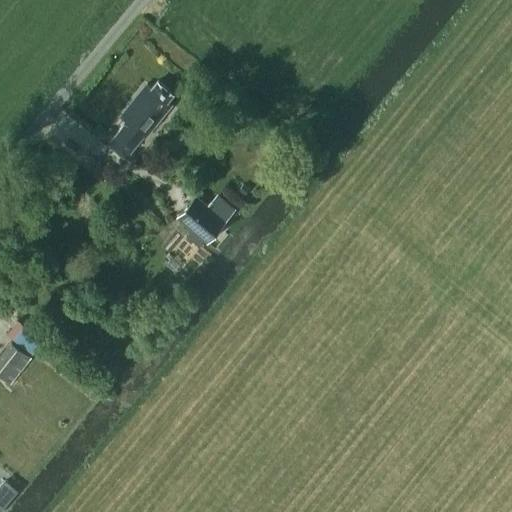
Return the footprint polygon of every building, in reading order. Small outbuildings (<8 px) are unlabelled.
[(148,84),(121,115),(127,120),(110,141),(125,154),(143,134),(145,135),(172,104),(167,100),(174,92),(160,80),(153,88),(148,84)] [(245,195),(251,188),(244,183),(239,190),(245,195)] [(235,208),(217,193),(208,203),(196,193),(177,217),(207,242),(235,208)] [(44,342),(17,320),(7,333),(34,354),(44,342)] [(32,357),(11,341),(0,355),(0,374),(11,383),(32,357)] [(6,479),(0,485),(0,510),(18,489),(6,479)]
